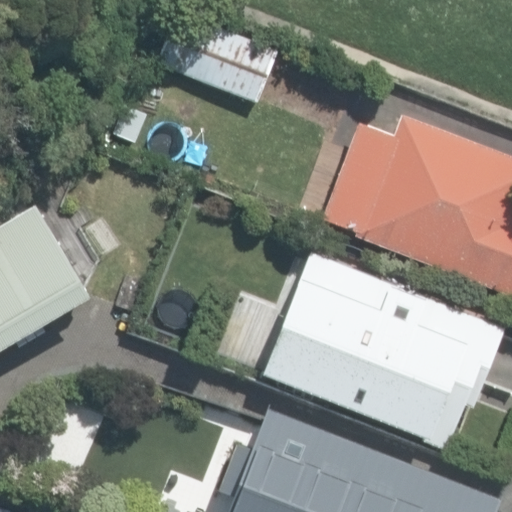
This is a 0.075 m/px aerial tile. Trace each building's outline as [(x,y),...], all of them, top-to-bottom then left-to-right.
[(298,55),(204,17),(187,65),(279,100),(298,55)] [(408,133),(368,125),(333,215),(511,287),(511,155),(417,120),(408,133)] [(0,355),(103,295),(44,194),(0,224),(0,355)] [(511,340),(511,332),(277,241),(232,356),(469,449),(511,340)] [(494,511),(499,499),(274,415),(237,511),(494,511)]
